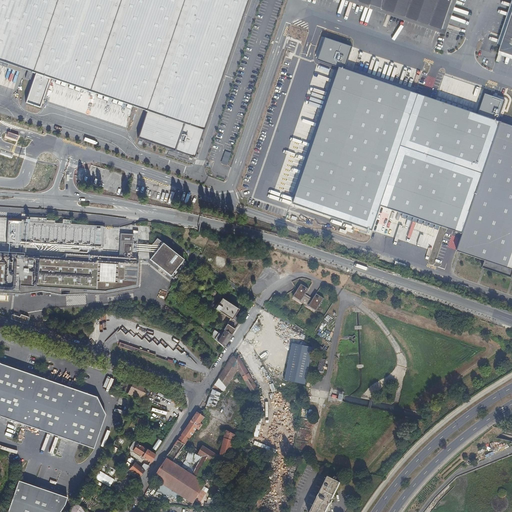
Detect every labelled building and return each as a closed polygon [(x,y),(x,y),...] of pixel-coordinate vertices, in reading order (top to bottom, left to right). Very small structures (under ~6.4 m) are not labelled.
[(194,158),(247,0),(0,0),(0,64),(2,65),(4,61),(148,110),(138,139),(194,158)] [(364,0),(443,27),(451,0),(364,0)] [(511,9),(499,50),(511,54),(511,9)] [(501,124),(340,67),(294,201),(371,230),(379,206),(463,234),(501,124)] [(510,121),(503,118),(501,124),(463,234),(457,252),(484,262),(482,269),(510,279),(511,271),(511,127),(509,126),(510,121)] [(226,152),(222,163),(228,165),(232,154),(226,152)] [(0,219),(0,255),(7,256),(7,291),(24,292),(24,285),(106,292),(137,287),(136,236),(124,236),(121,256),(107,257),(107,228),(20,220),(0,219)] [(184,260),(157,239),(149,249),(155,254),(150,260),(171,276),(184,260)] [(254,263),(241,284),(248,289),(261,267),(254,263)] [(270,277),(274,271),(267,266),(262,272),(270,277)] [(308,289),(301,285),(293,297),(316,311),(324,299),(316,294),(312,300),(304,296),(308,289)] [(222,298),(215,309),(232,320),(232,319),(234,317),(239,310),(222,298)] [(232,335),(235,329),(227,324),(224,329),(225,330),(232,335)] [(232,335),(225,330),(222,335),(215,330),(210,336),(224,347),(232,335)] [(120,342),(118,346),(154,359),(156,355),(120,342)] [(229,362),(219,378),(226,387),(238,369),(252,392),(257,388),(246,369),(238,356),(237,357),(233,356),(229,362)] [(96,396),(0,363),(0,416),(93,449),(105,415),(96,396)] [(149,387),(130,379),(124,392),(143,400),(149,387)] [(221,393),(213,390),(207,405),(209,407),(210,404),(216,406),(221,393)] [(205,417),(197,412),(180,437),(175,444),(166,457),(166,458),(154,478),(155,478),(194,504),(200,493),(206,483),(204,483),(215,463),(226,466),(235,435),(227,430),(220,456),(203,446),(198,454),(202,456),(192,475),(181,467),(173,462),(189,438),(190,439),(197,429),(199,430),(203,425),(201,423),(205,417)] [(128,443),(124,449),(146,462),(151,454),(132,443),(131,445),(128,443)] [(190,450),(181,467),(192,475),(202,456),(198,454),(190,450)] [(127,467),(125,469),(135,477),(141,470),(143,466),(140,463),(136,467),(130,461),(126,466),(127,467)] [(98,471),(95,479),(111,486),(115,478),(98,471)] [(329,474),(310,511),(325,511),(341,480),(329,474)] [(21,484),(18,491),(40,499),(42,492),(21,484)] [(40,499),(18,491),(10,511),(64,511),(67,509),(69,501),(42,492),(40,499)] [(79,511),(81,510),(70,503),(64,511),(79,511)]
